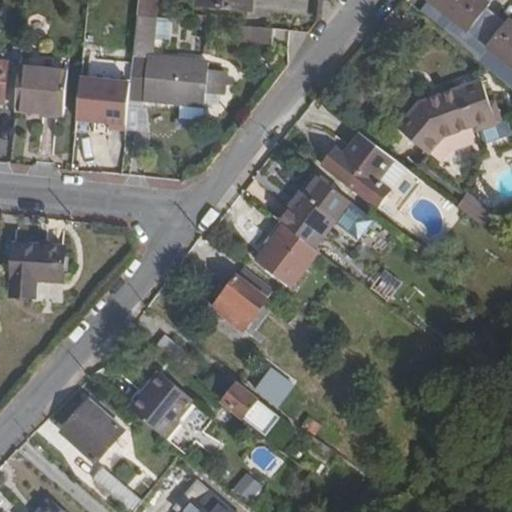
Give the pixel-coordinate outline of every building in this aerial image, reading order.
[(159,0),(142,0),(141,14),(155,16),(158,16),(159,0)] [(255,9),(255,0),(201,0),(202,4),(255,9)] [(428,0),(421,9),(443,27),(451,17),(430,0),(428,0)] [(430,0),(451,17),(443,27),(480,61),(489,48),(511,64),(511,22),(489,6),(491,2),(488,0),(430,0)] [(139,39),(153,41),(155,16),(141,14),(139,39)] [(282,44),(284,31),(256,29),(255,42),(282,44)] [(136,66),(133,97),(206,104),(207,97),(209,90),(220,91),(224,92),(226,71),(210,69),(211,62),(152,56),(153,41),(139,39),(137,54),(136,66)] [(411,49),(402,63),(427,81),(436,67),(411,49)] [(74,62),(24,57),(23,68),(73,74),(74,62)] [(0,98),(6,99),(9,62),(0,60),(0,98)] [(23,68),(18,112),(70,116),(73,74),(23,68)] [(130,82),(82,77),(77,121),(126,125),(130,82)] [(470,110),(427,81),(407,92),(387,118),(417,143),(433,125),(470,110)] [(220,91),(209,90),(207,97),(218,98),(220,91)] [(322,143),(311,156),(366,200),(396,163),(349,125),(329,149),(322,143)] [(362,214),(307,168),(268,215),(272,219),(301,243),(326,213),(348,231),(362,214)] [(453,184),(445,195),(472,216),(481,205),(453,184)] [(275,283),(306,247),(301,243),(272,219),(243,255),(275,283)] [(17,294),(39,295),(40,276),(67,278),(69,247),(21,243),(17,294)] [(238,331),(268,294),(239,269),(209,307),(238,331)] [(298,343),(309,329),(291,313),(280,327),(298,343)] [(261,387),(287,405),(303,381),(277,364),(261,387)] [(130,408),(170,440),(185,421),(181,417),(197,399),(161,369),(130,408)] [(215,403),(236,422),(239,418),(250,427),(262,413),(231,385),(215,403)] [(96,463),(122,431),(86,401),(63,427),(82,444),(78,448),(96,463)] [(271,469),(277,456),(260,447),(253,460),(271,469)] [(129,511),(143,511),(148,506),(102,468),(92,480),(129,511)] [(247,471),(239,492),(261,500),(268,479),(247,471)] [(59,511),(46,501),(36,511),(59,511)]
